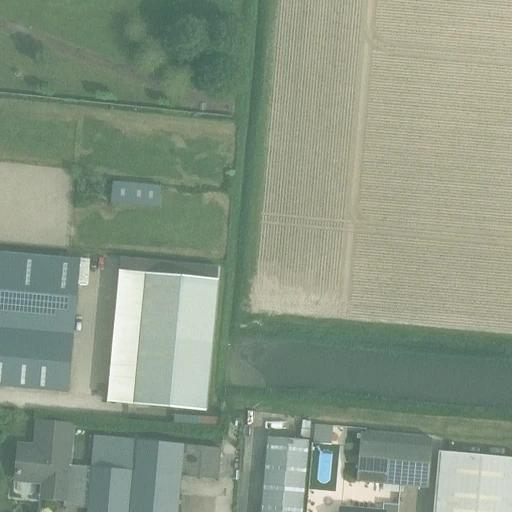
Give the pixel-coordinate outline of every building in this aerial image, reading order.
[(162,187),(113,182),(111,203),(159,208),(162,187)] [(107,402),(133,405),(207,412),(219,280),(217,280),(218,267),(121,258),(119,272),(107,402)] [(0,279),(0,366),(71,373),(78,286),(0,279)] [(64,499),(66,499),(69,465),(71,465),(75,424),(35,421),(33,444),(21,443),(17,480),(44,482),(43,497),(64,499)] [(360,434),(356,482),(428,488),(432,440),(360,434)] [(267,438),(261,511),(301,511),(308,442),(267,438)] [(66,499),(64,499),(63,507),(88,509),(87,511),(177,511),(180,476),(218,480),(221,448),(138,441),(135,472),(131,472),(134,446),(94,442),(92,467),(71,465),(69,465),(66,499)] [(433,511),(511,511),(511,459),(439,453),(433,511)]
